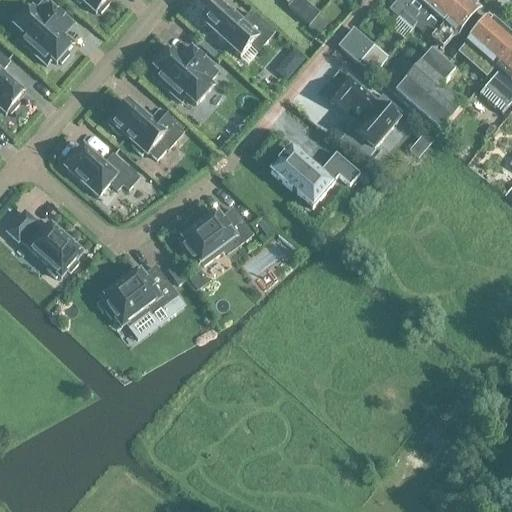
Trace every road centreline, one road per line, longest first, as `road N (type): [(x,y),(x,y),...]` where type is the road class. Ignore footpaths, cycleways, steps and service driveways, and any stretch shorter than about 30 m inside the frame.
road 1 (residential): [(25,157),(120,246),(206,184)]
road 2 (residential): [(25,157),(167,0)]
